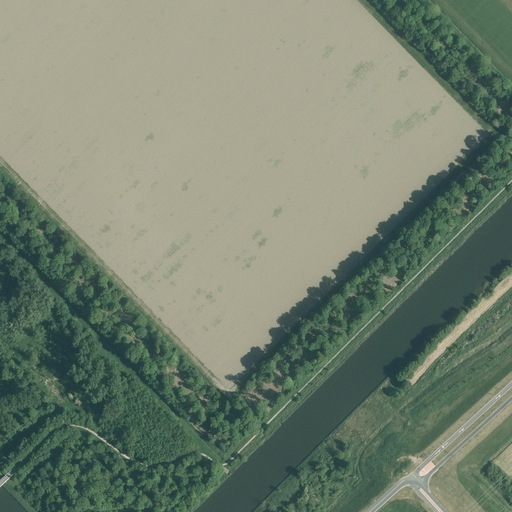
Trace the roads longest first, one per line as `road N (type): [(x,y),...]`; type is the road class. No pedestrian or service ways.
road 1 (track): [(0,237),(212,461)]
road 2 (tertiary): [(511,383),(412,475)]
road 3 (tertiary): [(420,483),(511,397)]
